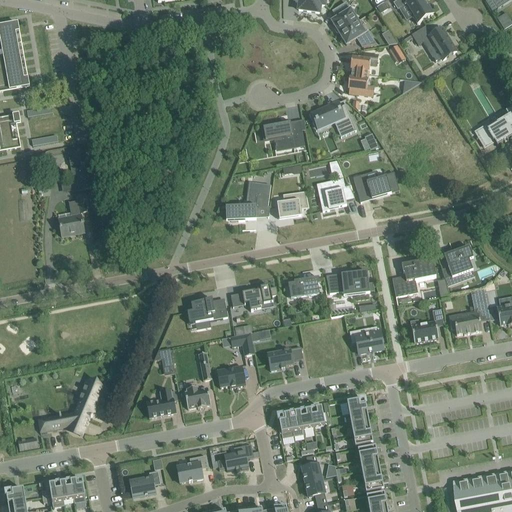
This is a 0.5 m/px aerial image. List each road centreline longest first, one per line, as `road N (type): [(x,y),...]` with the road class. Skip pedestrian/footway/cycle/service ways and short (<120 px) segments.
road 1 (unclassified): [(0,303),(448,218),(511,193)]
road 2 (residential): [(264,7),(274,27),(313,34),(329,56),(324,83),(286,99),(261,95)]
road 3 (residential): [(96,450),(255,411)]
road 4 (residential): [(255,411),(270,392),(388,371)]
road 5 (residential): [(388,371),(415,511)]
road 6 (residential): [(4,0),(143,27)]
road 7 (residential): [(388,371),(511,347)]
road 8 (residential): [(143,27),(264,7)]
